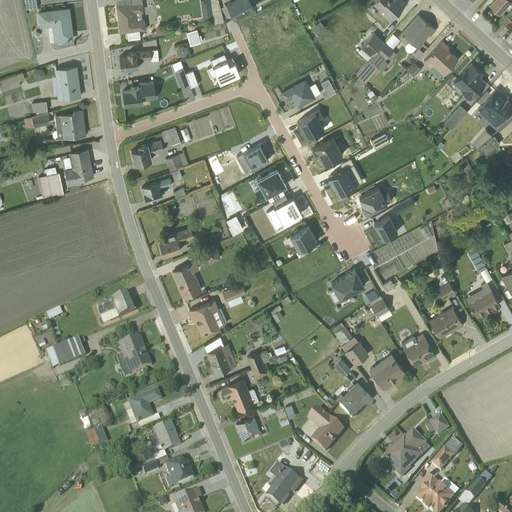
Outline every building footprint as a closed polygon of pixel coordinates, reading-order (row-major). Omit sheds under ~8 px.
[(37,8),(35,0),(24,0),(25,10),(37,8)] [(143,12),(141,0),(116,0),(117,6),(116,6),(119,33),(126,32),(127,40),(139,39),(138,31),(145,30),(144,19),(141,19),(140,12),(143,12)] [(213,19),(210,0),(200,0),(203,20),(213,19)] [(234,0),(226,4),(233,18),(252,8),(248,0),(234,0)] [(384,27),(405,4),(400,0),(375,0),(366,11),(384,27)] [(511,0),(495,0),(491,5),(501,14),(506,8),(508,9),(511,4),(511,0)] [(67,9),(37,13),(39,28),(47,27),(49,42),(71,39),(67,9)] [(434,30),(417,15),(397,38),(400,41),(405,46),(409,42),(418,49),(434,30)] [(163,35),(165,33),(165,30),(164,27),(161,26),(158,26),(155,29),(155,32),(157,35),(160,36),(163,35)] [(190,46),(200,43),(196,30),(186,33),(190,46)] [(397,38),(392,34),(384,43),(371,58),(356,74),(364,82),(377,67),(381,70),(395,54),(391,51),(400,41),(397,38)] [(371,58),(384,43),(373,34),(360,48),(371,58)] [(443,75),(457,59),(446,50),(448,48),(441,41),(423,62),(430,68),(432,66),(443,75)] [(181,47),(177,48),(175,52),(177,56),(179,57),(182,58),(185,56),(187,52),(185,48),(181,47)] [(422,53),(418,49),(412,55),(416,59),(422,53)] [(119,57),(120,70),(137,68),(137,61),(151,59),(150,50),(127,53),(127,56),(119,57)] [(151,61),(158,60),(157,50),(150,50),(151,59),(151,61)] [(219,83),(239,74),(232,58),(226,60),(224,54),(213,59),(215,65),(211,66),(206,69),(210,78),(215,76),(219,83)] [(485,82),(479,77),(482,73),(471,63),(452,83),(471,99),(485,82)] [(420,69),(415,64),(408,72),(413,77),(420,69)] [(79,97),(75,67),(55,69),(57,86),(55,87),(57,100),(79,97)] [(188,84),(183,69),(175,72),(180,87),(188,84)] [(185,74),(190,87),(197,85),(192,71),(185,74)] [(24,80),(22,73),(0,80),(0,91),(20,85),(19,82),(24,80)] [(303,81),(281,93),(285,100),(291,97),(297,107),(313,98),(303,81)] [(130,91),(122,92),(124,105),(142,103),(141,96),(154,94),(153,85),(130,88),(130,91)] [(506,98),(496,89),(491,94),(487,91),(476,102),(480,106),(476,110),(495,127),(506,114),(508,116),(511,110),(511,99),(508,96),(506,98)] [(370,92),(368,90),(365,92),(369,98),(366,101),(368,105),(377,98),(375,95),(374,95),(372,91),(370,92)] [(45,101),(31,103),(33,112),(47,110),(45,101)] [(451,129),(466,111),(459,105),(443,123),(451,129)] [(72,114),(54,116),(55,130),(52,131),(53,139),(84,136),(81,110),(72,111),(72,114)] [(296,122),(306,139),(323,129),(319,122),(323,119),(318,110),(296,122)] [(50,123),(47,113),(24,120),(27,130),(50,123)] [(416,117),(411,122),(416,127),(421,123),(416,117)] [(174,127),(160,133),(164,142),(169,140),(171,147),(184,142),(181,134),(177,136),(174,127)] [(485,131),(471,145),(475,149),(490,136),(485,131)] [(493,136),(479,148),(485,155),(499,143),(493,136)] [(318,156),(323,165),(342,155),(332,138),(311,149),(316,157),(318,156)] [(138,150),(130,152),(134,165),(152,160),(150,155),(164,152),(161,141),(138,147),(138,150)] [(268,154),(262,142),(242,153),(251,169),(268,160),(265,155),(268,154)] [(92,178),(87,151),(68,154),(71,168),(63,170),(66,185),(84,181),(84,179),(92,178)] [(187,164),(183,153),(165,159),(169,171),(187,164)] [(355,186),(362,182),(359,175),(352,164),(327,177),(333,187),(332,187),(337,196),(355,186)] [(179,170),(171,173),(174,181),(181,178),(179,170)] [(254,191),(260,201),(266,198),(265,196),(285,186),(276,170),(257,180),(261,188),(254,191)] [(38,177),(43,198),(63,194),(59,173),(38,177)] [(141,187),(146,201),(162,195),(160,190),(172,186),(170,177),(157,181),(158,182),(141,187)] [(361,207),(365,214),(391,200),(383,184),(358,198),(363,206),(361,207)] [(185,195),(182,188),(173,192),(175,199),(185,195)] [(298,215),(301,214),(296,205),(292,197),(287,200),(284,195),(274,200),(277,206),(265,212),(274,228),(298,215)] [(262,206),(246,213),(257,238),(274,230),(262,206)] [(232,234),(243,229),(236,214),(225,219),(232,234)] [(396,231),(388,216),(373,224),(377,231),(375,233),(379,241),(396,231)] [(316,241),(307,226),(289,236),(297,251),(316,241)] [(159,242),(164,256),(181,249),(179,243),(194,238),(190,228),(166,237),(167,239),(159,242)] [(199,236),(203,245),(214,240),(210,231),(199,236)] [(206,264),(220,258),(214,244),(201,250),(206,264)] [(492,279),(473,247),(466,251),(478,272),(479,272),(485,282),(492,279)] [(195,262),(172,272),(178,286),(179,285),(184,297),(201,290),(194,273),(198,271),(195,262)] [(363,286),(353,269),(345,273),(346,275),(330,283),(339,299),(363,286)] [(511,270),(500,277),(507,290),(503,292),(507,299),(511,296),(511,270)] [(390,280),(381,285),(385,291),(393,286),(390,280)] [(448,281),(436,287),(443,300),(454,294),(448,281)] [(476,318),(498,305),(485,282),(480,286),(481,289),(465,298),(476,318)] [(241,283),(221,292),(225,302),(245,293),(241,283)] [(126,294),(95,307),(103,325),(134,311),(126,294)] [(379,295),(368,302),(380,321),(391,315),(379,295)] [(290,302),(287,297),(280,301),(284,306),(290,302)] [(214,300),(189,311),(193,320),(194,319),(201,334),(225,324),(214,300)] [(276,322),(282,318),(278,312),(281,310),(279,305),(269,312),(276,322)] [(461,325),(451,307),(428,321),(438,338),(461,325)] [(49,320),(62,315),(60,308),(46,313),(49,320)] [(344,327),(341,323),(332,329),(335,333),(334,334),(336,337),(335,338),(354,365),(368,355),(358,341),(357,342),(353,337),(344,326),(344,327)] [(412,337),(400,343),(414,365),(426,358),(428,361),(435,357),(422,333),(413,339),(412,337)] [(150,366),(138,337),(116,346),(121,357),(116,359),(124,377),(150,366)] [(78,340),(45,354),(52,369),(84,355),(78,340)] [(227,344),(206,353),(215,375),(237,366),(227,344)] [(285,351),(283,347),(274,351),(276,355),(285,351)] [(269,352),(266,353),(266,352),(259,355),(258,353),(246,357),(248,361),(250,366),(251,368),(265,363),(269,361),(268,359),(271,357),(269,352)] [(383,389),(404,373),(390,353),(369,369),(383,389)] [(353,364),(344,354),(333,364),(342,375),(353,364)] [(267,369),(265,363),(251,368),(255,378),(267,373),(265,370),(267,369)] [(243,380),(220,389),(224,397),(230,394),(237,411),(254,404),(253,403),(258,402),(253,389),(248,391),(243,380)] [(352,418),(371,398),(355,383),(336,402),(352,418)] [(156,390),(126,403),(136,425),(153,418),(148,405),(160,400),(156,390)] [(277,401),(259,409),(262,416),(280,409),(277,401)] [(284,407),(288,419),(294,417),(290,405),(284,407)] [(343,430),(317,408),(307,421),(318,430),(310,439),(325,452),(343,430)] [(440,416),(429,423),(438,436),(448,429),(440,416)] [(253,418),(236,425),(243,443),(260,436),(253,418)] [(150,442),(158,461),(165,458),(163,452),(179,446),(170,423),(152,431),(156,439),(150,442)] [(106,443),(100,428),(85,435),(91,449),(106,443)] [(429,448),(413,431),(405,438),(404,437),(383,458),(397,472),(405,464),(409,468),(429,448)] [(286,441),(278,444),(281,450),(288,447),(286,441)] [(459,450),(449,442),(431,464),(440,472),(459,450)] [(133,471),(126,455),(116,459),(122,475),(133,471)] [(141,468),(155,462),(157,462),(154,456),(133,465),(136,470),(141,468)] [(163,464),(173,489),(192,481),(181,456),(163,464)] [(158,470),(155,462),(141,468),(145,476),(158,470)] [(280,504),(282,506),(288,497),(286,496),(287,494),(285,492),(287,489),(294,493),(293,492),(301,482),(277,464),(269,475),(276,481),(270,488),(271,489),(267,496),(279,505),(280,504)] [(431,479),(415,500),(430,511),(442,511),(454,498),(431,479)] [(485,487),(478,480),(466,494),(473,500),(485,487)] [(198,490),(171,501),(176,511),(202,511),(197,499),(201,497),(198,490)] [(160,505),(167,503),(165,497),(158,499),(160,505)]
